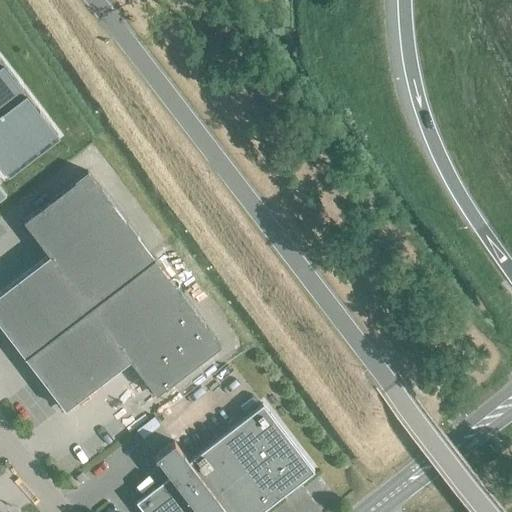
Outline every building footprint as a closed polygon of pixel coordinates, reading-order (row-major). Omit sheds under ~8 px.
[(0,58),(0,153),(3,157),(49,122),(0,58)] [(21,220),(47,254),(0,289),(0,326),(23,356),(152,259),(86,170),(21,220)] [(152,259),(23,356),(63,409),(127,360),(153,394),(218,346),(152,259)] [(133,501),(141,511),(258,511),(312,471),(261,404),(187,460),(172,441),(153,455),(168,475),(133,501)] [(154,416),(137,429),(143,437),(160,423),(154,416)]
